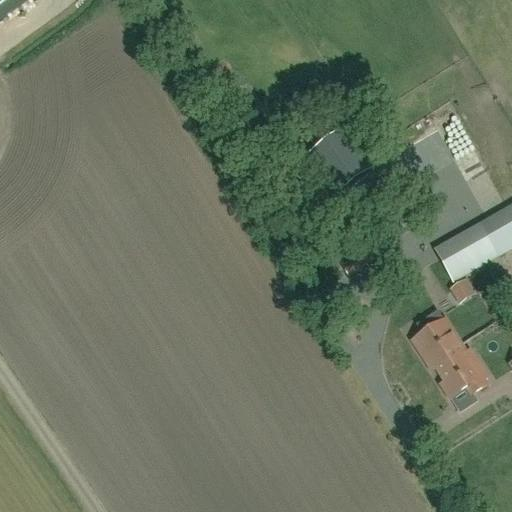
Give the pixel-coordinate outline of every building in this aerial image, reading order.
[(448,144),(470,136),(463,114),(440,122),(448,144)] [(349,125),(296,163),(320,197),(373,159),(349,125)] [(511,216),(439,258),(454,284),(502,257),(502,258),(511,252),(511,216)] [(382,233),(371,240),(381,256),(393,249),(382,233)] [(428,356),(437,371),(447,385),(442,388),(450,401),(467,390),(471,397),(487,387),(445,323),(444,324),(438,314),(417,327),(423,337),(413,344),(423,359),(428,356)]
